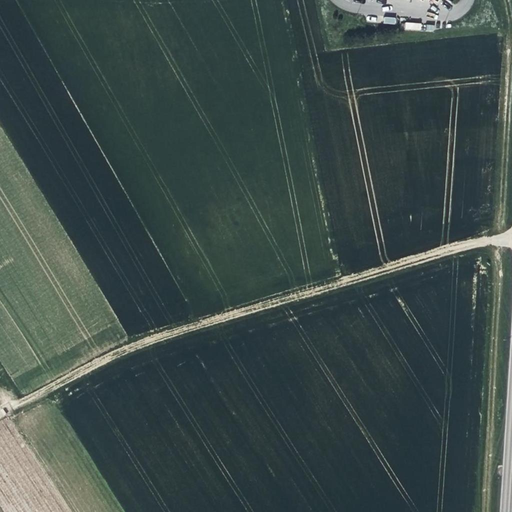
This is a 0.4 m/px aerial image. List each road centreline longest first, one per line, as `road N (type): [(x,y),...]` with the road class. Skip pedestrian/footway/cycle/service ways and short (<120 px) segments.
road 1 (track): [(495,238),(127,348),(0,408)]
road 2 (track): [(495,238),(483,511)]
